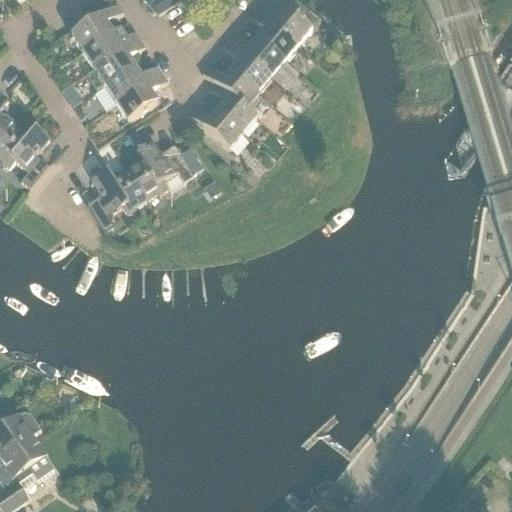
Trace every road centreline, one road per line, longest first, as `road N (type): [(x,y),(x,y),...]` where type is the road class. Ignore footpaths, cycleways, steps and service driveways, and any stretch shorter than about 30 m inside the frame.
road 1 (residential): [(88,241),(53,196),(78,154),(77,136),(8,41),(67,0)]
road 2 (tertiary): [(379,511),(511,312)]
